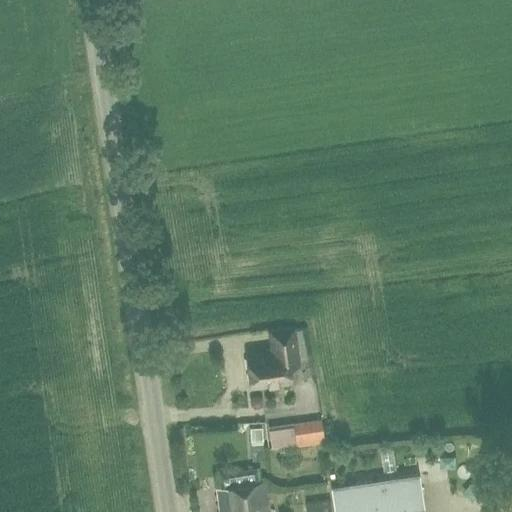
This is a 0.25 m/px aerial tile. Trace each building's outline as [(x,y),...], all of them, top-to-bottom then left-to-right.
[(251,385),(290,380),(289,365),(298,364),(293,327),(269,330),(272,350),(246,353),(251,385)] [(269,448),(296,445),(324,441),(321,421),(293,425),(295,436),(268,439),(269,448)] [(263,440),(262,426),(249,427),(250,441),(251,441),(263,440)] [(333,511),(424,511),(419,472),(329,485),(333,511)] [(267,511),(264,481),(216,488),(219,511),(267,511)] [(331,511),(330,500),(305,503),(306,511),(331,511)]
